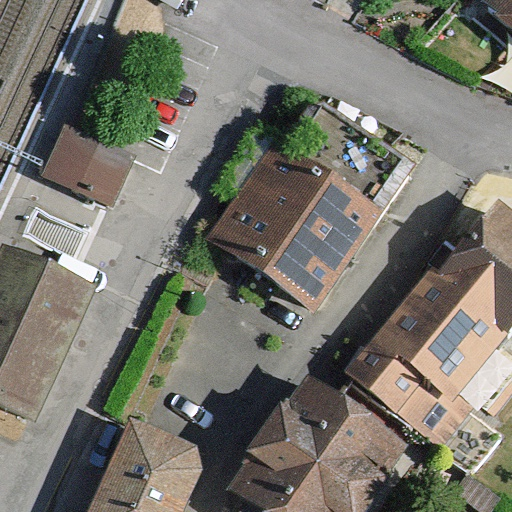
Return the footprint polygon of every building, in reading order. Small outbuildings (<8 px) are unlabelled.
[(511,3),(487,31),(511,53),(511,3)] [(316,123),(218,267),(328,341),(426,198),(316,123)] [(76,138),(50,190),(121,225),(146,173),(76,138)] [(430,467),(511,377),(511,231),(504,224),(349,393),(430,467)] [(83,301),(12,270),(0,297),(0,408),(30,422),(83,301)] [(399,511),(419,486),(317,411),(243,511),(399,511)] [(196,511),(209,490),(145,455),(114,511),(196,511)]
